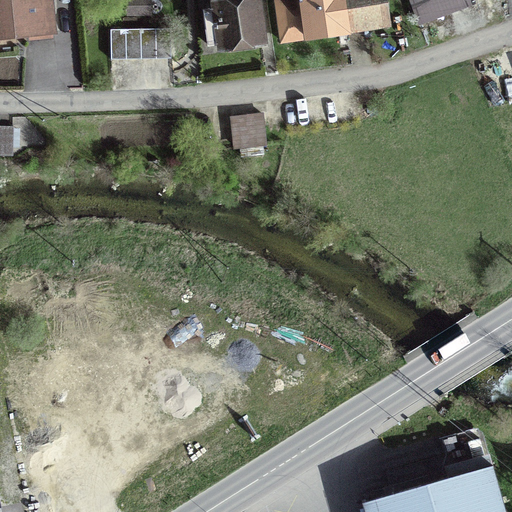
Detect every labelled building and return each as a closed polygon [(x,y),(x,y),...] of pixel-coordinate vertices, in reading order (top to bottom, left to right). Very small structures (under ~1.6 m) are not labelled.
[(0,0),(0,36),(52,31),(49,0),(0,0)] [(266,44),(259,0),(243,0),(217,4),(218,9),(207,11),(211,45),(223,44),(224,49),(266,44)] [(309,43),(308,37),(388,25),(384,0),(276,0),(282,40),(300,38),(301,44),(309,43)] [(410,0),(419,24),(475,3),(473,0),(410,0)] [(111,59),(171,58),(171,28),(111,30),(111,59)] [(263,114),(233,117),(236,147),(266,144),(263,114)] [(12,129),(0,128),(0,151),(11,152),(12,129)] [(505,511),(492,465),(364,502),(367,511),(505,511)]
